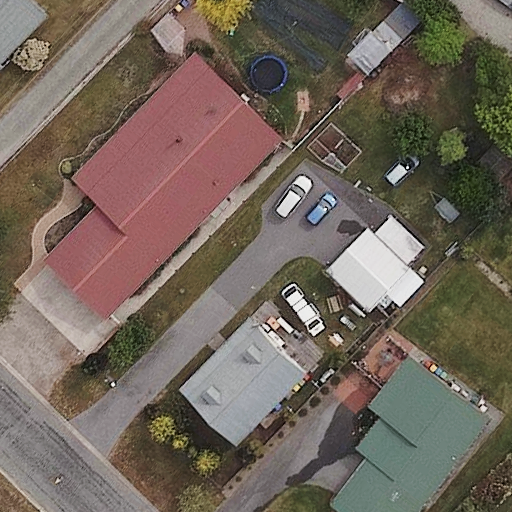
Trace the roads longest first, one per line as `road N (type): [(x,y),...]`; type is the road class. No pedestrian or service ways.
road 1 (residential): [(0,140),(137,0)]
road 2 (residential): [(0,409),(104,511)]
